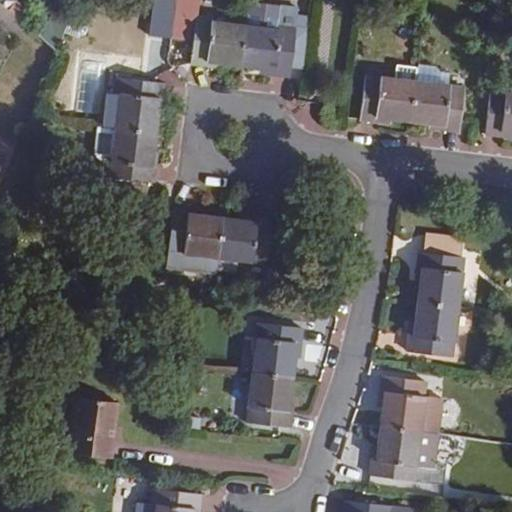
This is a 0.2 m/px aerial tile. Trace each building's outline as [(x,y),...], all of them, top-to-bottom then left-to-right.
[(273,8),(270,23),(286,26),(290,5),(273,2),(273,8)] [(0,3),(0,26),(17,42),(26,26),(0,3)] [(270,23),(273,8),(241,3),(237,25),(231,63),(252,66),(251,72),(278,76),(280,66),(292,68),(299,28),(286,26),(270,23)] [(204,65),(206,59),(231,63),(237,25),(202,20),(203,14),(169,9),(165,37),(182,40),(178,61),(204,65)] [(48,17),(37,36),(56,51),(68,20),(49,15),(48,17)] [(425,57),(408,55),(406,72),(437,76),(439,64),(429,63),(425,57)] [(369,118),(370,111),(400,115),(406,72),(357,67),(349,115),(369,118)] [(444,126),(452,78),(437,76),(406,72),(400,115),(422,118),(422,124),(444,126)] [(155,85),(106,79),(99,131),(99,132),(144,137),(146,111),(152,112),(155,85)] [(511,126),(511,85),(476,82),(470,129),(499,132),(499,125),(511,126)] [(89,161),(96,162),(99,132),(86,130),(83,154),(89,161)] [(147,162),(141,161),(144,137),(99,132),(96,162),(94,181),(144,185),(147,162)] [(170,259),(202,263),(207,217),(181,214),(182,208),(159,206),(153,258),(152,270),(157,275),(163,276),(168,272),(170,259)] [(243,215),(241,222),(207,217),(202,263),(201,275),(221,277),(222,265),(252,268),(258,217),(243,215)] [(459,236),(420,231),(418,251),(457,257),(459,236)] [(410,273),(416,274),(413,298),(451,303),(457,257),(418,251),(413,250),(410,273)] [(400,346),(445,352),(451,303),(413,298),(410,323),(403,323),(400,346)] [(285,329),(243,323),(237,371),(273,374),(275,351),(282,352),(285,329)] [(366,394),(374,394),(371,417),(408,423),(411,402),(414,376),(368,370),(366,394)] [(277,403),(270,402),(273,374),(237,371),(231,420),(274,425),(277,403)] [(107,456),(114,397),(70,393),(63,450),(107,456)] [(411,402),(408,423),(425,425),(428,404),(411,402)] [(355,466),(402,472),(403,458),(408,423),(371,417),(367,443),(358,442),(355,466)] [(408,423),(403,458),(420,460),(425,425),(408,423)] [(136,495),(140,496),(138,511),(180,511),(181,508),(187,509),(189,485),(138,479),(136,493),(136,495)] [(334,507),(342,508),(341,511),(408,511),(410,501),(335,491),(334,507)] [(136,493),(123,492),(120,511),(138,511),(140,496),(136,495),(136,493)] [(33,511),(34,504),(0,500),(0,511),(33,511)]
